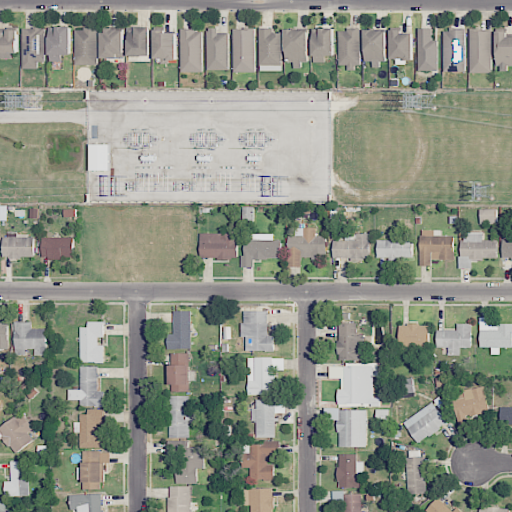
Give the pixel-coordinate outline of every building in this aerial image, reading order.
[(50,26),(49,61),(62,61),(62,55),(71,55),(72,27),(50,26)] [(151,27),(128,27),(128,56),(150,56),(151,27)] [(22,28),(23,69),(38,68),(38,62),(46,62),(45,28),(22,28)] [(98,65),(98,28),(75,28),(75,65),(98,65)] [(208,70),(229,70),(229,33),(219,33),(218,28),(207,28),(208,70)] [(282,33),(274,32),(274,28),(260,28),(259,70),(282,71),(282,33)] [(334,28),(313,28),(314,62),(325,62),(325,56),(335,56),(334,28)] [(439,40),(433,40),(433,28),(419,28),(419,70),(438,70),(439,40)] [(125,29),(102,29),(102,58),(124,58),(125,29)] [(309,30),(286,29),(286,62),(309,63),(309,30)] [(361,30),(340,29),(339,66),(361,66),(361,30)] [(466,72),(466,29),(444,29),(445,72),(466,72)] [(511,37),(508,37),(508,29),(497,29),(497,66),(511,65),(511,37)] [(202,72),(203,30),(181,30),(181,72),(202,72)] [(233,72),(255,72),(256,30),(234,30),(233,72)] [(387,30),(365,30),(365,62),(374,62),(374,64),(387,64),(387,30)] [(411,58),(411,30),(391,30),(391,59),(411,58)] [(470,73),(492,73),(493,30),(471,30),(470,73)] [(177,31),(155,31),(154,59),(177,60),(177,31)] [(0,32),(0,56),(19,56),(18,32),(0,32)] [(110,170),(90,170),(90,144),(110,144),(110,170)] [(480,224),(497,224),(496,209),(480,209),(480,224)] [(326,236),(316,236),(316,228),(304,228),(304,224),(295,223),(295,236),(288,236),(288,267),(302,267),(302,258),(326,259),(326,236)] [(441,230),(420,230),(421,266),(432,265),(432,259),(454,259),(454,236),(441,236),(441,230)] [(5,258),(35,257),(35,237),(18,237),(18,231),(5,231),(5,258)] [(503,240),(502,257),(511,257),(511,231),(510,231),(509,240),(503,240)] [(201,233),(200,258),(237,259),(238,234),(201,233)] [(274,233),(243,234),(244,267),(254,267),(254,259),(281,259),(281,240),(274,240),(274,233)] [(483,233),(461,233),(461,268),(472,268),(472,259),(497,258),(497,240),(483,240),(483,233)] [(370,259),(370,234),(345,234),(345,241),(333,240),(333,258),(370,259)] [(42,257),(74,258),(74,238),(43,237),(42,257)] [(413,240),(397,240),(377,240),(377,259),(413,258),(413,240)] [(247,351),(275,351),(274,335),(268,335),(268,310),(243,311),(243,337),(246,337),(247,351)] [(192,348),(191,311),(174,311),(175,334),(168,334),(168,349),(192,348)] [(480,347),(511,347),(511,323),(488,323),(488,317),(480,317),(480,347)] [(0,348),(9,349),(8,323),(0,322),(0,348)] [(47,355),(47,329),(32,329),(32,322),(15,323),(16,354),(27,354),(26,348),(34,348),(35,355),(47,355)] [(104,322),(90,322),(90,327),(81,327),(81,362),(103,362),(103,337),(105,337),(104,322)] [(364,360),(364,334),(357,334),(357,323),(339,323),(339,360),(364,360)] [(437,330),(437,347),(448,347),(448,355),(460,355),(460,347),(471,348),(472,324),(457,323),(457,330),(437,330)] [(429,347),(429,325),(400,324),(399,354),(411,355),(412,347),(429,347)] [(189,392),(189,381),(195,381),(195,371),(189,371),(189,353),(170,353),(170,392),(189,392)] [(248,395),(274,395),(274,370),(284,370),(284,357),(247,358),(248,395)] [(338,405),(379,404),(379,398),(372,398),(372,365),(330,366),(330,378),(342,378),(342,388),(338,389),(338,405)] [(70,400),(83,400),(83,406),(105,406),(104,392),(98,392),(98,366),(81,367),(81,389),(69,389),(70,400)] [(468,416),(489,412),(484,387),(452,393),(458,425),(469,423),(468,416)] [(189,395),(167,396),(168,438),(190,438),(189,421),(195,421),(194,412),(190,413),(189,395)] [(276,437),(275,400),(256,400),(256,408),(252,408),(252,421),(256,421),(256,438),(276,437)] [(404,420),(416,442),(447,426),(434,403),(404,420)] [(511,406),(500,407),(500,425),(511,424),(511,406)] [(105,448),(105,432),(99,432),(99,424),(105,424),(105,409),(89,409),(89,414),(81,414),(81,423),(79,423),(79,448),(105,448)] [(367,410),(339,410),(338,446),(366,447),(367,410)] [(34,441),(28,432),(34,429),(23,413),(0,427),(0,431),(14,454),(34,441)] [(197,484),(198,468),(204,468),(204,447),(188,447),(188,441),(168,440),(168,455),(177,455),(177,483),(197,484)] [(251,479),(274,480),(274,464),(268,464),(268,456),(277,456),(277,442),(251,442),(251,454),(243,453),(242,468),(251,468),(251,479)] [(83,490),(103,490),(104,463),(111,463),(111,451),(83,451),(83,470),(78,470),(78,479),(83,479),(83,490)] [(364,487),(364,462),(357,462),(357,454),(339,454),(339,487),(364,487)] [(408,494),(427,493),(425,457),(406,457),(408,494)] [(11,482),(5,482),(5,496),(29,496),(28,461),(11,461),(11,482)] [(190,511),(190,486),(168,487),(168,511),(190,511)] [(251,511),(273,511),(274,489),(243,488),(243,505),(252,505),(251,511)] [(71,495),(71,509),(79,509),(78,511),(103,511),(103,494),(71,495)] [(361,511),(361,494),(345,494),(345,511),(361,511)] [(425,510),(426,511),(461,511),(456,507),(452,511),(437,498),(425,510)] [(0,511),(11,511),(0,499),(0,511)]
